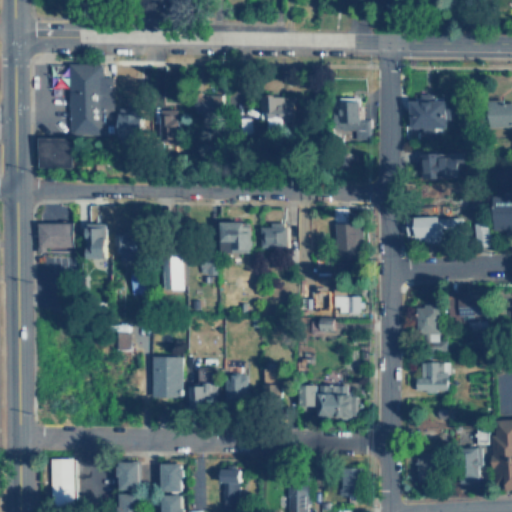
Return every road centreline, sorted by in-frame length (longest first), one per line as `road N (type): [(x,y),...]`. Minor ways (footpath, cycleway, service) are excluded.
road 1 (primary): [(15,511),(10,0)]
road 2 (tertiary): [(511,43),(11,38)]
road 3 (residential): [(383,511),(385,44)]
road 4 (tertiary): [(0,186),(384,194)]
road 5 (residential): [(384,441),(15,442)]
road 6 (residential): [(511,263),(383,270)]
